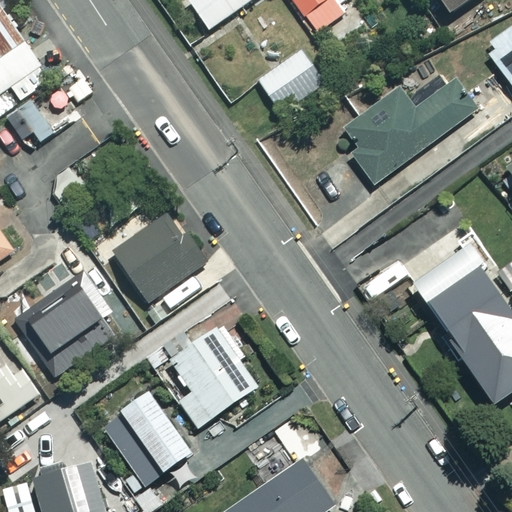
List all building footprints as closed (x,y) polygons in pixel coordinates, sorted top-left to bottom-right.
[(252,0),(189,0),(189,1),(209,30),(252,0)] [(293,0),(317,31),(344,10),(336,0),(293,0)] [(467,0),(440,0),(449,12),(467,0)] [(0,118),(51,84),(0,10),(0,118)] [(495,50),(489,54),(511,85),(511,24),(489,41),(495,50)] [(327,83),(304,50),(259,82),(282,114),(327,83)] [(475,112),(451,79),(412,107),(400,90),(347,129),(360,146),(350,153),(374,185),(475,112)] [(55,180),(54,194),(89,244),(158,196),(117,137),(55,180)] [(211,260),(176,210),(115,254),(150,303),(211,260)] [(0,262),(13,254),(0,232),(0,262)] [(418,288),(451,335),(447,339),(493,405),(511,392),(511,310),(471,251),(418,288)] [(64,308),(29,331),(50,362),(110,322),(84,284),(59,301),(64,308)] [(246,354),(224,324),(171,361),(193,392),(180,401),(199,428),(259,385),(240,359),(246,354)] [(8,380),(0,365),(0,424),(44,397),(26,369),(8,380)] [(192,452),(149,393),(103,426),(146,486),(192,452)] [(325,511),(336,505),(303,458),(226,511),(325,511)] [(106,511),(92,461),(33,478),(42,511),(106,511)]
